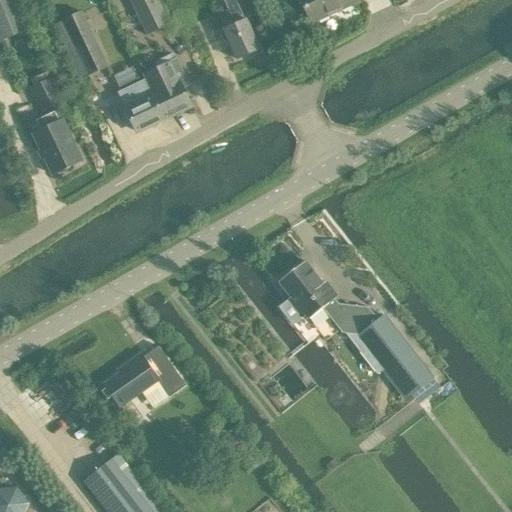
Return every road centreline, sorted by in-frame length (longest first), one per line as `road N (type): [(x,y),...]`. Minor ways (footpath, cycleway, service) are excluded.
road 1 (tertiary): [(0,359),(328,168)]
road 2 (residential): [(0,256),(287,92)]
road 3 (tertiary): [(328,168),(511,64)]
road 4 (unclassified): [(287,92),(449,0)]
road 5 (track): [(511,204),(482,161),(439,181),(403,124)]
